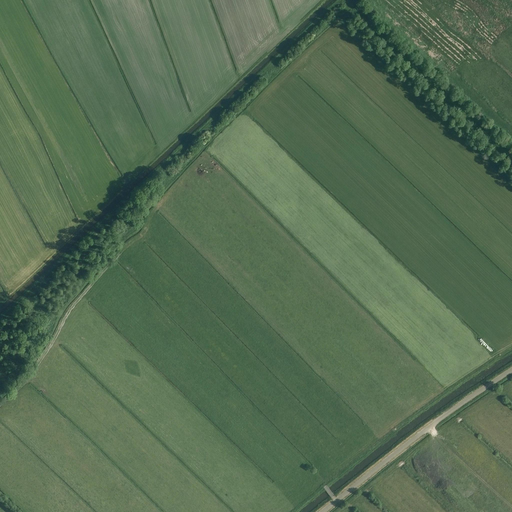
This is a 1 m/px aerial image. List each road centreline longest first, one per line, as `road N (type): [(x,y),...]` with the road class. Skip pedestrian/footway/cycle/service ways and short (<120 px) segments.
road 1 (track): [(339,0),(0,316)]
road 2 (track): [(0,405),(27,381),(66,312),(141,232),(145,217)]
road 3 (unclassified): [(321,511),(511,370)]
